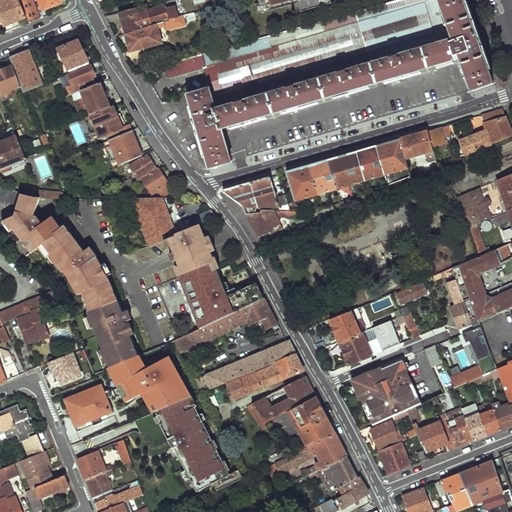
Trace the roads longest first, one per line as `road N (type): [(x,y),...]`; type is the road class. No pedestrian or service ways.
road 1 (residential): [(380,491),(243,235),(202,186)]
road 2 (residential): [(202,186),(511,93)]
road 3 (residential): [(202,186),(171,151),(89,9)]
road 4 (residential): [(0,392),(26,385),(41,396),(87,509)]
road 5 (residential): [(380,491),(511,439)]
